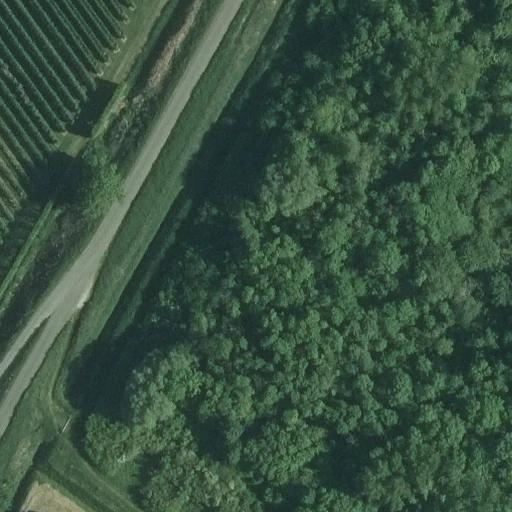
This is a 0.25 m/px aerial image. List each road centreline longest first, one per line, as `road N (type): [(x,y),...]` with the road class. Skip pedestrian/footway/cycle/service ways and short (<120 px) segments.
road 1 (unclassified): [(69,295),(233,0)]
road 2 (unclassified): [(0,429),(69,295)]
